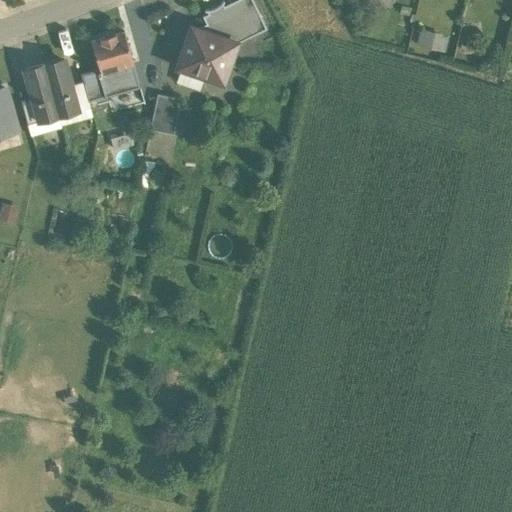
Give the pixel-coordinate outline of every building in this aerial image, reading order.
[(216,0),(214,1),(210,3),(204,3),(204,5),(205,5),(207,7),(201,9),(205,17),(195,21),(235,35),(234,37),(265,22),(254,0),(216,0)] [(235,35),(195,21),(189,25),(177,59),(221,75),(234,37),(235,35)] [(138,81),(123,25),(91,34),(99,62),(80,68),(82,76),(87,95),(138,81)] [(448,31),(422,26),(419,39),(445,45),(448,31)] [(64,55),(44,60),(60,117),(91,109),(89,100),(77,103),(70,79),(64,55)] [(44,60),(24,66),(31,90),(37,114),(26,117),(28,126),(60,117),(44,60)] [(82,76),(70,79),(77,103),(89,100),(87,95),(82,76)] [(3,81),(0,81),(0,126),(15,122),(3,81)] [(180,92),(156,87),(149,122),(172,127),(180,92)] [(31,90),(19,93),(26,117),(37,114),(31,90)]
